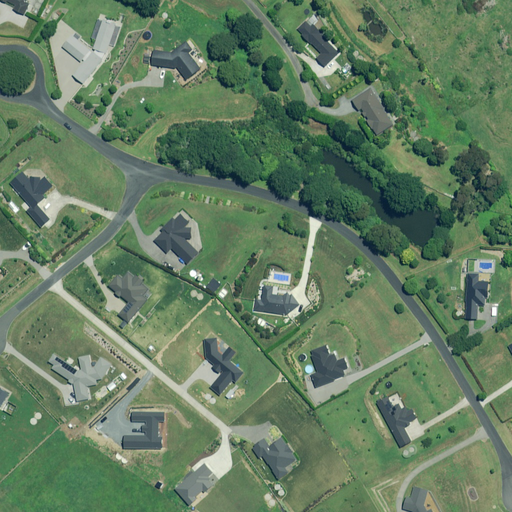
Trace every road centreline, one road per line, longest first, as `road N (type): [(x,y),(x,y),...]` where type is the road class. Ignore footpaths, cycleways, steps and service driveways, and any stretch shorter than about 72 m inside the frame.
road 1 (residential): [(141,165),(271,196),(348,233),(410,300),(511,471)]
road 2 (unknown): [(51,280),(227,430)]
road 3 (residential): [(141,165),(112,228),(0,327)]
road 4 (unknown): [(432,333),(320,400)]
road 5 (unknown): [(491,431),(412,477),(401,511)]
road 6 (unknown): [(246,0),(288,50),(313,106)]
road 7 (residential): [(38,101),(141,165)]
